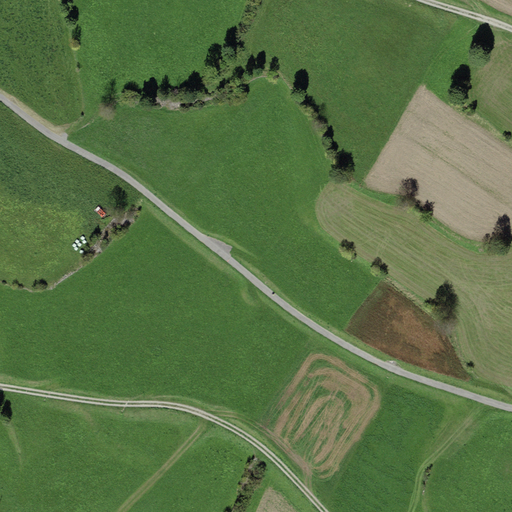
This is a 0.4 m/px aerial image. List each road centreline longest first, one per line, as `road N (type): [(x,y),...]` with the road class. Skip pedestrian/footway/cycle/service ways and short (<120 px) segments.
road 1 (unclassified): [(511,407),(396,370),(329,335),(125,176),(0,95)]
road 2 (track): [(0,387),(192,410),(245,436),(323,511)]
